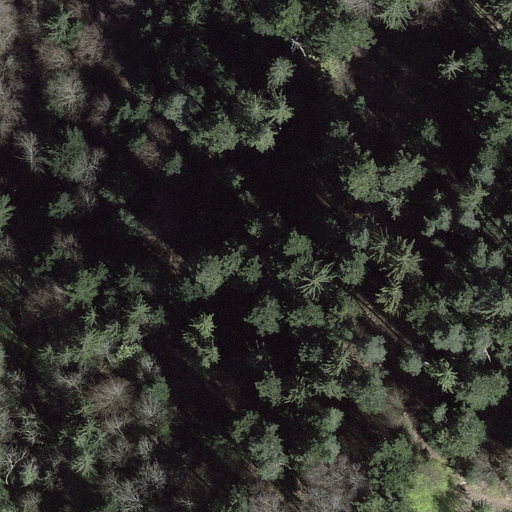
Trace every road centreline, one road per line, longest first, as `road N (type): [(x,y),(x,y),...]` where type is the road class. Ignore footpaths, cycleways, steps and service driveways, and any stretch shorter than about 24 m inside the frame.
road 1 (track): [(356,0),(415,181),(401,362),(417,448),(464,490),(511,508)]
road 2 (track): [(214,0),(202,94),(211,180),(172,259),(170,444),(179,511)]
